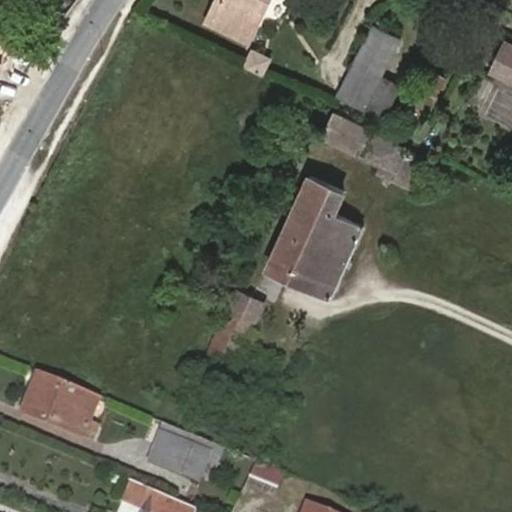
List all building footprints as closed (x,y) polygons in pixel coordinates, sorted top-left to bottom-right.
[(219,0),(217,5),(256,25),(268,0),(267,0),(219,0)] [(256,25),(217,5),(211,18),(250,37),(256,25)] [(337,94),(365,109),(401,38),(373,25),(337,94)] [(491,72),(511,81),(511,44),(506,42),(491,72)] [(255,48),(246,66),(265,75),(274,57),(255,48)] [(431,104),(446,76),(428,67),(415,94),(431,104)] [(488,112),(511,127),(511,125),(511,93),(503,88),(488,112)] [(391,178),(407,186),(420,158),(370,133),(371,130),(335,113),(323,136),(378,163),(395,171),(391,178)] [(395,171),(378,163),(374,170),(391,178),(395,171)] [(344,192),(311,176),(268,268),(329,294),(362,226),(334,212),(344,192)] [(262,302),(237,290),(227,313),(249,322),(253,324),(262,302)] [(208,355),(230,365),(249,322),(227,313),(208,355)] [(79,435),(95,395),(38,372),(22,411),(79,435)] [(149,459),(163,465),(174,438),(160,432),(149,459)] [(174,438),(163,465),(192,477),(203,449),(174,438)] [(276,491),(283,470),(255,461),(248,482),(276,491)] [(123,501),(147,511),(196,511),(198,509),(133,480),(123,501)] [(302,511),(336,511),(307,500),(302,511)]
